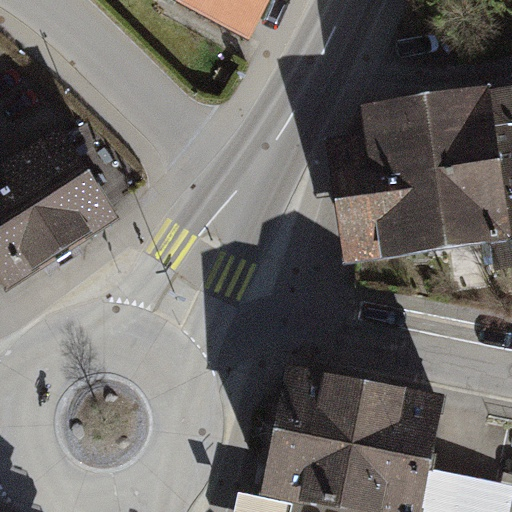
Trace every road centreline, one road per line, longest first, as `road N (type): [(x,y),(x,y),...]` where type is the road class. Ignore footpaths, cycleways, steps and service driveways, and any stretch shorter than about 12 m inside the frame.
road 1 (residential): [(175,384),(228,343),(263,329),(511,384)]
road 2 (residential): [(30,0),(240,188)]
road 3 (primary): [(240,188),(350,0)]
road 4 (primary): [(138,348),(240,188)]
road 5 (primary): [(138,348),(89,340),(44,361),(28,381),(17,429)]
road 6 (primary): [(115,506),(140,497),(176,460),(184,435),(175,384)]
road 7 (primary): [(17,429),(26,462),(49,489),(80,504),(115,506)]
